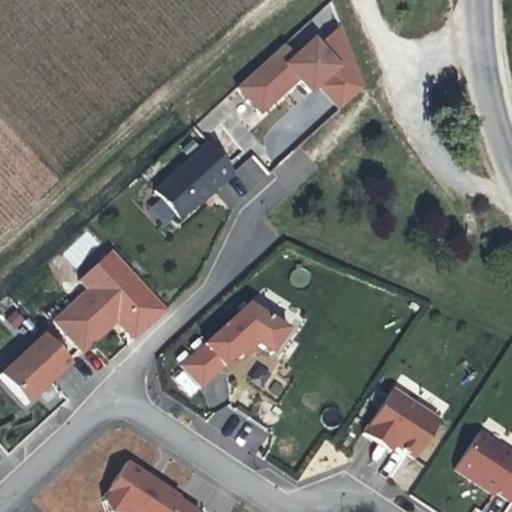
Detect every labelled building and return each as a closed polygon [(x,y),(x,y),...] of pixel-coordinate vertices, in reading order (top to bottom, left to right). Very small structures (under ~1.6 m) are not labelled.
[(332,5),(310,16),(320,37),(342,26),(332,5)] [(336,30),(321,44),(340,65),(315,87),(336,110),(361,87),(336,30)] [(340,65),(321,44),(315,49),(309,42),(290,59),(281,67),(294,81),(306,95),(315,87),(340,65)] [(271,55),(281,67),(290,59),(280,48),(271,55)] [(288,86),(294,81),(281,67),(271,55),(233,89),(256,115),(288,86)] [(203,145),(190,157),(214,186),(216,187),(230,175),(203,145)] [(150,192),(174,221),(197,201),(214,186),(190,157),(150,192)] [(105,273),(50,323),(78,354),(108,327),(133,303),(105,273)] [(252,346),(268,356),(284,331),(245,306),(202,345),(222,367),(234,357),(237,360),(245,354),(252,346)] [(39,336),(0,372),(0,382),(23,406),(47,383),(66,365),(39,336)] [(176,367),(196,390),(222,367),(202,345),(176,367)] [(388,392),(359,436),(377,447),(381,440),(391,447),(411,460),(436,423),(388,392)] [(511,459),(475,435),(451,471),(477,488),(490,497),(492,494),(511,464),(511,459)] [(387,454),(391,447),(381,440),(377,447),(383,451),(387,454)] [(122,511),(201,511),(205,507),(126,459),(101,499),(122,511)] [(511,496),(511,464),(492,494),(507,504),(511,496)]
